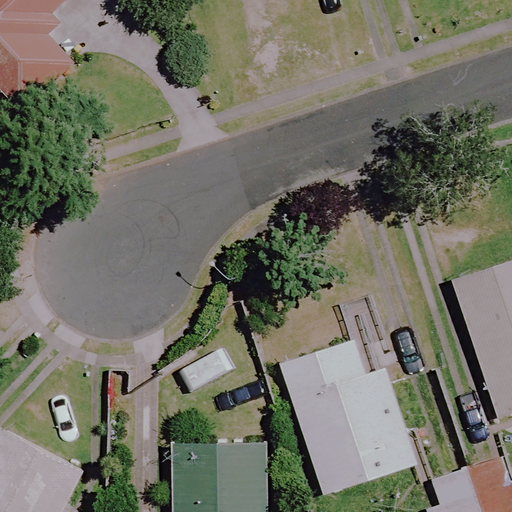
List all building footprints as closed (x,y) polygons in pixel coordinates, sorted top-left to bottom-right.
[(0,0),(0,88),(25,113),(75,64),(40,29),(69,0),(0,0)] [(511,411),(511,260),(462,277),(506,413),(511,411)] [(373,369),(362,334),(291,356),(333,488),(424,459),(394,362),(373,369)] [(91,464),(10,422),(0,441),(0,511),(73,511),(68,509),(91,464)] [(274,511),(273,439),(181,441),(182,511),(274,511)] [(511,511),(511,454),(432,482),(440,506),(427,510),(427,511),(511,511)]
